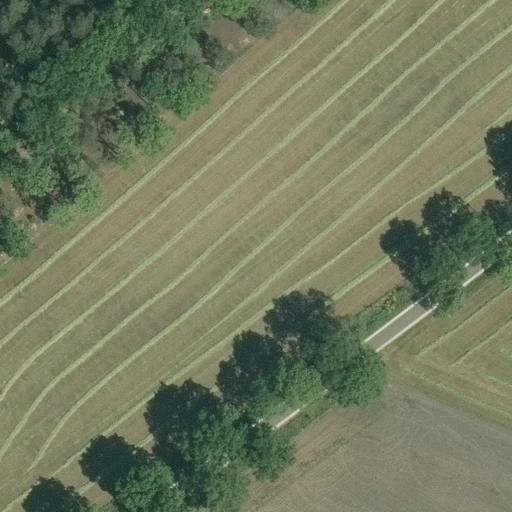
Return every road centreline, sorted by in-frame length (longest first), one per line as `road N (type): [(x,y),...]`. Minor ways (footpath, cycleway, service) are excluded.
road 1 (unclassified): [(151,511),(511,242)]
road 2 (track): [(175,0),(56,128),(0,170)]
